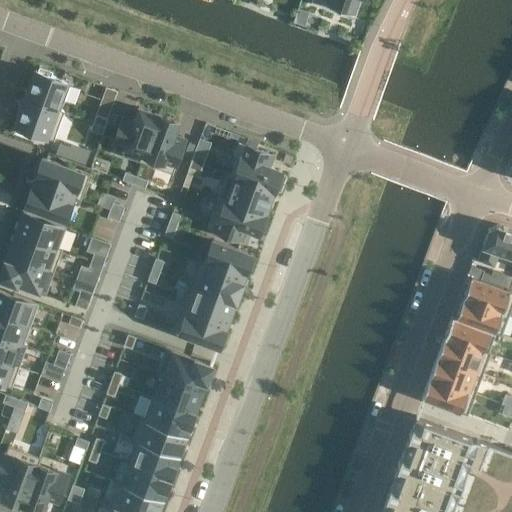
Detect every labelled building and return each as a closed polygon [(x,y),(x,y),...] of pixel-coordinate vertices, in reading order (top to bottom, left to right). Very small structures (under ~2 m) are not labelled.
[(312,0),(311,3),(326,9),(329,2),(354,11),(357,0),(312,0)] [(27,95),(26,98),(60,110),(65,99),(69,87),(70,83),(51,76),(51,75),(52,72),(49,71),(43,69),(43,68),(39,67),(38,71),(36,71),(33,76),(29,89),(27,95)] [(16,127),(15,131),(29,137),(30,132),(53,140),(64,112),(60,110),(26,98),(24,102),(22,108),(18,118),(16,124),(15,126),(16,127)] [(123,118),(111,151),(133,160),(141,163),(159,116),(151,113),(138,108),(134,121),(128,119),(123,118)] [(96,116),(93,124),(104,128),(106,120),(96,116)] [(159,116),(141,163),(147,165),(172,174),(185,140),(174,136),(179,123),(166,118),(159,116)] [(93,124),(90,131),(101,135),(104,128),(93,124)] [(237,158),(231,174),(274,190),(277,183),(280,174),(281,173),(281,171),(277,169),(268,166),(272,156),(261,152),(256,150),(244,146),(238,143),(234,157),(237,158)] [(194,154),(191,161),(203,165),(205,158),(194,154)] [(43,158),(34,181),(54,188),(76,196),(81,198),(89,176),(43,158)] [(191,161),(189,168),(200,172),(203,165),(191,161)] [(123,170),(121,178),(132,182),(135,175),(123,170)] [(228,173),(219,197),(265,214),(267,209),(269,204),(270,201),(272,195),(273,192),(274,192),(274,190),(231,174),(228,173)] [(135,175),(132,182),(144,187),(147,179),(135,175)] [(28,200),(25,205),(34,209),(38,210),(67,221),(76,196),(54,188),(34,181),(29,194),(28,200)] [(212,218),(208,228),(241,240),(245,230),(258,235),(262,223),(264,218),(266,214),(265,214),(219,197),(212,218)] [(112,201),(109,209),(121,213),(124,207),(124,206),(112,201)] [(20,221),(16,233),(57,248),(65,225),(24,209),(22,217),(20,221)] [(109,209),(107,216),(119,221),(121,214),(121,213),(109,209)] [(172,213),(168,222),(176,225),(180,214),(172,211),(172,213)] [(164,234),(171,237),(176,225),(168,222),(168,224),(164,234)] [(488,229),(477,258),(493,264),(498,251),(511,256),(511,228),(499,224),(498,223),(487,228),(488,229)] [(10,250),(9,253),(28,260),(54,270),(62,249),(57,248),(16,233),(14,238),(11,246),(10,250)] [(213,239),(204,264),(243,278),(244,277),(245,273),(246,271),(253,254),(230,246),(213,239)] [(1,272),(0,274),(0,277),(16,283),(17,284),(17,283),(45,294),(54,270),(28,260),(9,253),(8,255),(6,259),(6,260),(5,260),(3,266),(1,272)] [(93,253),(91,260),(103,265),(105,258),(105,257),(93,253)] [(155,259),(151,269),(159,272),(163,260),(156,257),(155,259)] [(91,260),(88,268),(100,272),(102,265),(103,265),(91,260)] [(197,261),(190,283),(236,300),(238,295),(240,288),(242,283),(243,281),(242,281),(243,278),(204,264),(197,261)] [(470,264),(467,273),(471,275),(479,278),(483,269),(470,264)] [(147,280),(147,281),(155,283),(159,272),(151,269),(147,280)] [(471,275),(463,296),(502,310),(510,289),(479,278),(471,275)] [(190,283),(182,304),(228,321),(229,317),(231,313),(235,301),(236,300),(190,283)] [(0,312),(30,324),(37,304),(0,289),(0,312)] [(463,296),(455,316),(495,331),(502,310),(463,296)] [(77,297),(74,304),(86,309),(89,302),(77,297)] [(138,305),(134,316),(141,319),(146,307),(139,304),(138,305)] [(182,304),(173,330),(180,332),(216,345),(215,347),(218,348),(218,346),(219,346),(225,329),(225,328),(227,324),(228,321),(182,304)] [(0,336),(22,344),(30,324),(0,312),(0,336)] [(70,315),(68,322),(80,327),(82,320),(70,315)] [(452,315),(444,335),(483,349),(491,329),(452,315)] [(127,334),(122,347),(129,349),(134,337),(127,334)] [(444,335),(437,355),(476,370),(483,349),(444,335)] [(0,360),(18,368),(27,346),(22,344),(0,336),(0,360)] [(166,348),(157,372),(164,375),(203,389),(206,382),(206,381),(212,365),(212,363),(210,362),(209,364),(208,363),(195,359),(194,359),(192,358),(191,358),(173,351),(166,348)] [(58,349),(56,357),(67,361),(70,354),(58,349)] [(437,355),(429,375),(468,390),(476,370),(437,355)] [(56,357),(53,365),(64,369),(67,362),(67,361),(56,357)] [(0,384),(11,388),(18,368),(0,360),(0,384)] [(113,372),(110,382),(117,384),(122,372),(114,370),(114,371),(113,372)] [(164,375),(155,398),(195,413),(195,412),(194,412),(195,411),(203,389),(164,375)] [(429,375),(421,396),(460,411),(468,390),(429,375)] [(109,383),(106,393),(113,396),(117,384),(110,382),(109,383)] [(500,391),(496,400),(508,405),(511,396),(500,391)] [(4,394),(1,402),(13,406),(16,398),(4,394)] [(16,398),(13,406),(24,410),(27,403),(16,398)] [(155,398),(147,420),(186,434),(187,432),(188,428),(189,426),(190,426),(190,425),(195,413),(155,398)] [(40,399),(37,406),(49,410),(51,404),(52,403),(40,399)] [(496,400),(493,409),(505,414),(508,405),(496,400)] [(101,404),(97,415),(104,417),(109,405),(102,403),(101,404)] [(511,511),(511,452),(415,417),(379,511),(511,511)] [(141,418),(133,439),(139,441),(179,455),(179,454),(183,443),(185,439),(186,434),(147,420),(141,418)] [(93,443),(91,448),(99,451),(104,439),(96,436),(95,438),(93,443)] [(76,437),(73,444),(86,449),(88,442),(84,440),(77,438),(76,437)] [(139,441),(130,462),(171,477),(175,466),(175,465),(175,464),(176,463),(177,459),(179,455),(139,441)] [(0,469),(0,481),(7,484),(2,496),(14,501),(18,503),(22,504),(37,464),(39,457),(9,446),(6,453),(4,457),(2,465),(0,469)] [(91,449),(87,460),(95,462),(99,451),(91,448),(91,449)] [(130,462),(123,483),(163,498),(166,490),(171,477),(130,462)] [(37,464),(22,504),(26,505),(30,507),(42,511),(47,498),(57,502),(61,491),(67,475),(37,464)] [(117,481),(108,507),(114,509),(121,511),(157,511),(163,498),(123,483),(117,481)] [(73,485),(70,492),(81,497),(84,489),(73,485)] [(70,492),(67,499),(79,504),(81,497),(70,492)]
